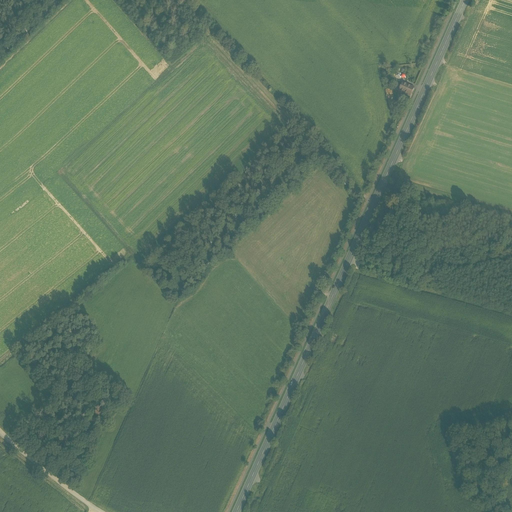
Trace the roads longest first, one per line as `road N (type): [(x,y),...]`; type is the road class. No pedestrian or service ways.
road 1 (primary): [(235,511),(464,0)]
road 2 (track): [(184,0),(374,202)]
road 3 (track): [(0,433),(99,511)]
